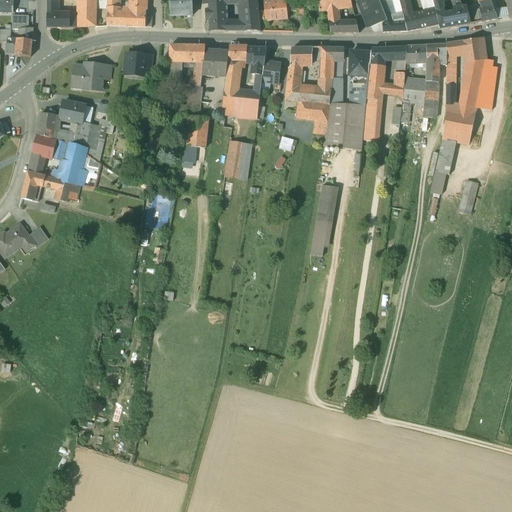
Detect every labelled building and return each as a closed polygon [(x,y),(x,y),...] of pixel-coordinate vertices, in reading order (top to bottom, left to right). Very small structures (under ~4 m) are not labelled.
[(0,0),(0,12),(12,13),(13,1),(0,0)] [(47,0),(48,15),(57,15),(57,6),(58,6),(57,0),(78,0),(79,12),(78,13),(75,13),(75,16),(70,16),(70,28),(95,27),(96,7),(108,7),(108,0),(47,0)] [(146,0),(129,0),(129,8),(128,8),(128,11),(123,10),(122,13),(120,13),(120,8),(118,8),(117,0),(108,0),(108,7),(107,26),(145,28),(146,18),(146,0)] [(192,0),(170,0),(170,16),(193,16),(192,0)] [(257,0),(209,0),(210,4),(225,3),(242,3),(244,5),(243,23),(234,23),(234,32),(260,32),(258,12),(257,0)] [(286,0),(264,2),(265,12),(266,21),(287,19),(286,0)] [(303,0),(295,0),(297,14),(306,13),(303,0)] [(316,0),(319,12),(327,11),(336,9),(352,6),(350,0),(316,0)] [(371,28),(383,23),(375,2),(374,0),(358,0),(355,1),(367,30),(371,28)] [(398,0),(392,0),(396,12),(401,10),(399,0),(398,0)] [(409,15),(405,0),(399,0),(401,10),(403,17),(409,15)] [(445,15),(441,0),(432,0),(435,10),(439,25),(439,30),(449,29),(446,18),(445,15)] [(477,0),(482,9),(479,10),(474,11),(476,24),(497,19),(493,7),(491,2),(490,2),(489,0),(477,0)] [(384,1),(375,2),(383,23),(383,33),(392,32),(392,22),(384,1)] [(225,3),(210,4),(210,10),(206,10),(206,19),(210,19),(211,32),(234,32),(234,23),(226,23),(225,3)] [(454,7),(452,8),(454,16),(446,18),(449,29),(470,25),(467,13),(466,7),(462,7),(462,6),(454,7)] [(336,9),(327,11),(330,34),(358,34),(355,21),(338,23),(336,9)] [(435,10),(423,12),(427,28),(439,25),(435,10)] [(474,11),(467,13),(470,25),(476,24),(474,11)] [(265,12),(258,12),(260,25),(267,25),(266,21),(265,12)] [(409,15),(403,17),(404,22),(407,32),(427,28),(423,12),(409,15)] [(57,15),(48,15),(47,28),(70,28),(70,16),(70,15),(57,15)] [(28,16),(12,16),(12,29),(28,28),(28,16)] [(383,23),(371,28),(373,33),(383,33),(383,23)] [(33,29),(18,30),(17,40),(13,39),(12,46),(6,45),(6,54),(16,55),(15,56),(31,57),(33,29)] [(11,30),(1,31),(0,37),(0,41),(10,43),(11,30)] [(483,39),(464,42),(466,53),(467,63),(468,63),(487,60),(483,39)] [(464,42),(447,44),(447,45),(446,66),(446,85),(446,91),(446,105),(455,106),(455,79),(455,55),(466,53),(464,42)] [(447,45),(426,46),(428,64),(427,64),(427,68),(425,86),(424,101),(438,101),(439,66),(446,66),(447,45)] [(184,46),(170,46),(168,85),(182,86),(182,77),(185,77),(185,72),(182,72),(182,62),(184,46)] [(205,46),(184,46),(182,62),(195,62),(203,63),(204,63),(204,50),(205,46)] [(426,46),(416,47),(417,64),(417,68),(427,68),(427,64),(428,64),(426,46)] [(247,47),(229,47),(229,52),(228,60),(227,60),(227,61),(240,62),(246,62),(247,49),(247,47)] [(407,48),(372,49),(370,65),(369,65),(369,71),(383,72),(384,61),(396,61),(396,64),(396,73),(405,74),(405,72),(405,65),(407,47),(407,48)] [(416,47),(407,47),(405,65),(409,65),(417,64),(416,47)] [(313,48),(292,49),(290,65),(300,65),(312,65),(312,61),(313,48)] [(321,48),(313,48),(312,61),(320,62),(320,59),(321,60),(321,48)] [(344,49),(321,48),(321,60),(320,59),(320,62),(319,74),(331,74),(331,60),(343,60),(344,49)] [(255,49),(247,49),(246,62),(253,62),(255,49)] [(266,49),(255,49),(253,62),(252,75),(257,75),(262,76),(263,69),(264,69),(265,62),(266,49)] [(229,52),(204,50),(204,63),(203,63),(202,76),(226,78),(228,62),(227,61),(227,60),(228,60),(229,52)] [(368,79),(369,71),(369,65),(370,52),(349,50),(349,60),(348,78),(368,79)] [(146,56),(126,54),(124,75),(144,77),(144,72),(146,56)] [(153,57),(146,56),(144,72),(151,73),(153,57)] [(487,60),(468,63),(465,78),(464,84),(462,105),(464,107),(477,109),(491,111),(497,68),(492,68),(493,61),(487,60)] [(195,70),(193,84),(190,83),(190,86),(200,88),(201,80),(202,76),(203,63),(195,62),(195,70)] [(255,94),(237,93),(240,62),(228,62),(226,78),(225,89),(221,113),(221,115),(235,117),(257,119),(260,95),(255,94)] [(280,64),(265,62),(264,69),(263,69),(262,76),(262,82),(278,84),(280,64)] [(93,68),(75,66),(72,88),(101,91),(102,80),(101,80),(103,66),(102,66),(94,66),(94,65),(93,65),(93,68)] [(300,71),(300,65),(290,65),(286,101),(299,103),(296,119),(315,121),(328,122),(333,80),(320,79),(319,90),(300,88),(298,86),(300,71)] [(109,67),(103,66),(101,80),(102,80),(109,81),(110,67),(109,67)] [(383,72),(369,71),(368,79),(366,100),(380,101),(381,94),(382,84),(383,72)] [(395,86),(389,85),(388,95),(403,97),(405,77),(405,74),(396,73),(395,86)] [(413,80),(407,80),(408,78),(405,77),(403,97),(403,100),(410,101),(424,102),(424,101),(425,86),(422,86),(419,87),(412,88),(413,80)] [(342,105),(343,79),(332,80),(333,80),(328,122),(326,135),(325,135),(323,147),(361,151),(363,141),(366,108),(342,105)] [(200,88),(190,86),(188,106),(187,113),(187,115),(187,117),(197,118),(200,88)] [(225,89),(219,88),(217,99),(218,99),(216,113),(221,113),(225,89)] [(380,101),(366,100),(366,108),(363,141),(376,142),(380,101)] [(403,100),(402,109),(401,109),(400,118),(400,119),(400,123),(408,124),(410,101),(403,100)] [(438,101),(424,101),(424,102),(423,118),(436,118),(438,101)] [(85,107),(63,102),(60,119),(64,120),(64,121),(71,123),(72,122),(82,124),(85,107)] [(188,106),(176,105),(176,112),(178,112),(187,113),(188,106)] [(455,106),(446,105),(446,119),(442,140),(456,143),(469,145),(477,109),(464,107),(455,106)] [(394,108),(392,125),(391,125),(389,136),(398,137),(400,123),(400,119),(400,118),(401,109),(394,108)] [(57,117),(40,114),(37,136),(53,140),(55,132),(57,117)] [(197,118),(187,117),(187,118),(184,146),(195,148),(205,149),(208,119),(197,118)] [(82,124),(72,122),(71,123),(69,135),(67,144),(68,144),(85,148),(86,149),(100,152),(101,152),(105,133),(108,122),(101,120),(99,128),(82,124)] [(328,122),(315,121),(313,134),(325,135),(326,135),(328,122)] [(115,123),(108,122),(105,133),(112,135),(115,123)] [(230,129),(225,176),(233,177),(249,179),(253,144),(241,143),(241,139),(237,138),(238,130),(230,129)] [(69,135),(55,132),(53,140),(57,141),(67,144),(69,135)] [(112,135),(105,133),(101,152),(100,152),(100,154),(107,156),(112,135)] [(56,142),(36,137),(32,153),(46,157),(52,158),(56,142)] [(282,137),(279,149),(295,152),(297,140),(282,137)] [(442,140),(435,172),(446,175),(449,176),(456,143),(442,140)] [(67,144),(57,141),(56,142),(52,158),(58,160),(64,161),(68,144),(67,144)] [(64,161),(61,175),(55,173),(53,179),(59,180),(59,183),(80,187),(83,187),(86,173),(80,172),(86,149),(85,148),(68,144),(64,161)] [(195,148),(184,146),(182,162),(194,164),(195,148)] [(46,157),(32,153),(27,173),(42,176),(46,157)] [(355,154),(353,171),(359,172),(361,155),(355,154)] [(280,169),(286,159),(281,156),(275,166),(280,169)] [(58,160),(55,173),(61,175),(64,161),(58,160)] [(446,175),(435,172),(431,192),(439,195),(441,195),(446,175)] [(42,176),(27,173),(21,199),(38,203),(40,194),(35,193),(36,186),(57,191),(59,183),(59,180),(53,179),(42,176)] [(225,176),(220,208),(229,209),(233,177),(225,176)] [(466,181),(458,212),(470,215),(478,184),(466,181)] [(80,187),(59,183),(57,191),(54,201),(67,203),(68,201),(76,202),(80,187)] [(340,190),(324,187),(312,256),(324,258),(326,248),(329,249),(340,190)] [(439,195),(431,192),(428,205),(437,207),(439,195)] [(57,208),(44,205),(43,212),(56,215),(57,208)] [(19,226),(5,236),(3,234),(0,235),(0,253),(4,259),(21,246),(25,252),(33,247),(33,246),(27,237),(19,226)] [(39,229),(27,237),(33,246),(33,247),(35,249),(47,240),(39,229)]
